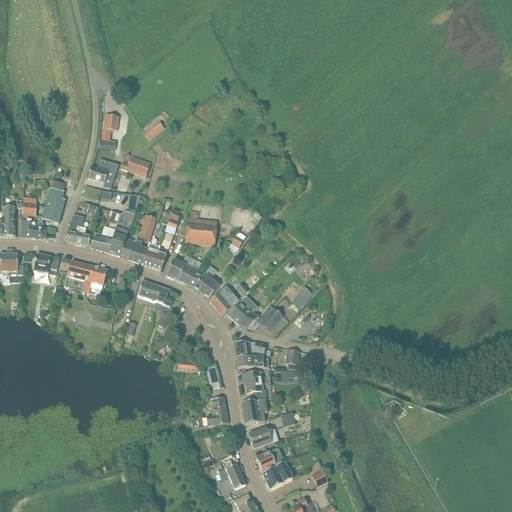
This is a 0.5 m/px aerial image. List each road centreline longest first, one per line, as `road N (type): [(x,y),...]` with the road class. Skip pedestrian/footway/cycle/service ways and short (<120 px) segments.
road 1 (secondary): [(219,337),(189,296),(57,250)]
road 2 (secondary): [(269,511),(239,441),(219,337)]
road 3 (unclassified): [(57,250),(89,159),(93,92)]
road 4 (residential): [(219,337),(239,334),(345,361)]
